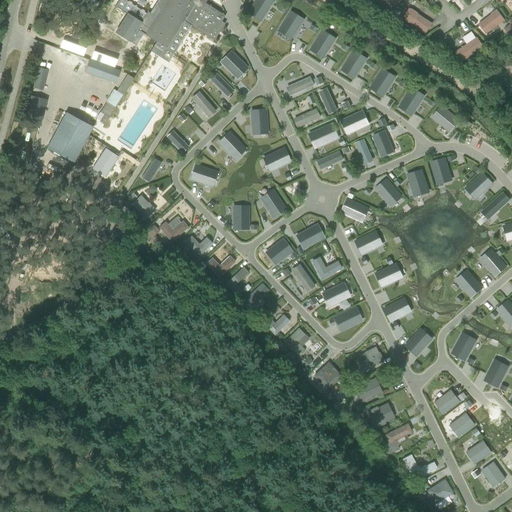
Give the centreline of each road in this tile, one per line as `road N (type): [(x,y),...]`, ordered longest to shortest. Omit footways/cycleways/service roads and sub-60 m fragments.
road 1 (track): [(0,437),(272,493),(282,511)]
road 2 (unknown): [(133,176),(235,23)]
road 3 (track): [(157,250),(0,345)]
road 4 (track): [(410,51),(511,132)]
